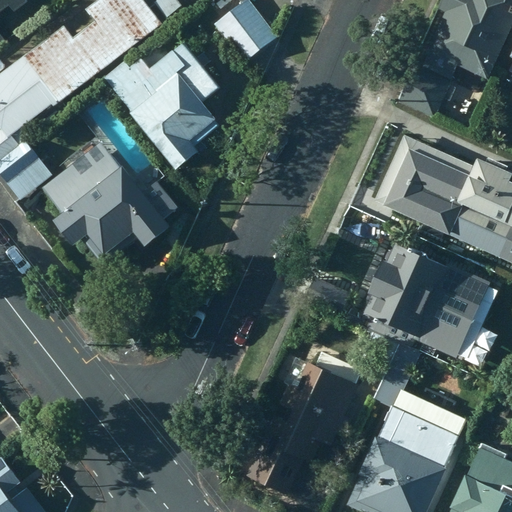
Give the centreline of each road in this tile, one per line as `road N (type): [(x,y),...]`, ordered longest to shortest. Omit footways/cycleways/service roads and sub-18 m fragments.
road 1 (residential): [(366,0),(145,479)]
road 2 (tertiary): [(0,290),(145,479)]
